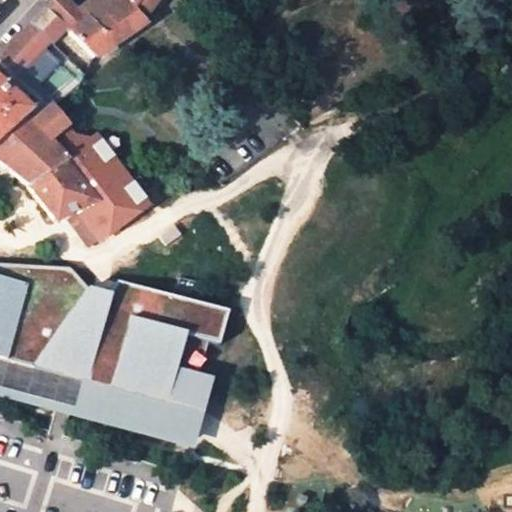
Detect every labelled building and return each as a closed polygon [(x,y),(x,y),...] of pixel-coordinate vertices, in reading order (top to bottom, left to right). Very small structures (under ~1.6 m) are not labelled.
[(100,0),(96,4),(98,7),(83,18),(67,0),(50,0),(46,6),(65,27),(93,59),(146,24),(151,15),(154,10),(159,3),(161,0),(100,0)] [(46,6),(33,21),(51,42),(52,41),(65,27),(46,6)] [(33,61),(51,42),(33,21),(12,43),(32,62),(33,61)] [(33,61),(15,80),(39,106),(45,100),(52,108),(79,86),(83,78),(52,41),(51,42),(33,61)] [(0,55),(0,65),(15,80),(33,61),(32,62),(12,43),(4,51),(0,55)] [(0,141),(27,117),(32,113),(0,83),(0,141)] [(56,224),(68,218),(77,214),(87,228),(80,234),(88,245),(93,245),(98,242),(99,244),(149,207),(97,136),(91,141),(81,148),(74,137),(65,124),(52,108),(45,100),(39,106),(32,113),(27,117),(0,141),(0,163),(14,176),(26,186),(39,202),(56,224)] [(91,141),(74,137),(81,148),(91,141)] [(73,224),(80,234),(87,228),(77,214),(68,218),(73,224)] [(174,227),(159,238),(165,247),(180,236),(174,227)] [(76,410),(193,442),(209,383),(198,380),(173,373),(184,337),(208,344),(219,347),(228,313),(117,282),(108,297),(89,291),(70,269),(0,264),(0,359),(34,369),(42,358),(86,370),(76,410)] [(184,337),(173,373),(198,380),(208,344),(184,337)]
